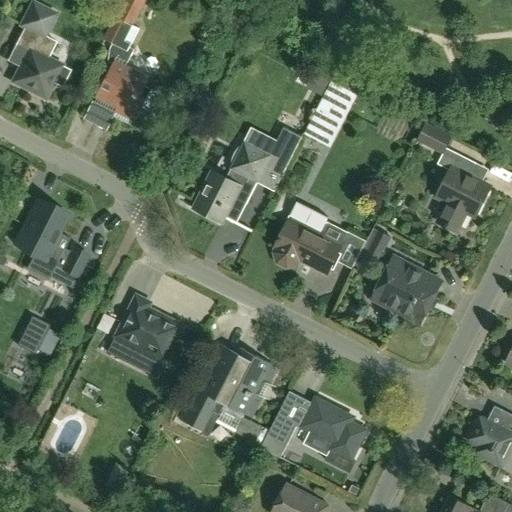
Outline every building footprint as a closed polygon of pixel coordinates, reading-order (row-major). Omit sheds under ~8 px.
[(162,95),(146,87),(150,78),(126,66),(134,49),(130,47),(132,43),(125,40),(146,0),(122,0),(104,38),(113,43),(110,48),(108,62),(113,64),(96,97),(117,108),(113,116),(133,127),(143,107),(153,113),(162,95)] [(71,70),(62,66),(48,58),(56,42),(45,36),(56,14),(33,3),(21,25),(24,27),(15,45),(28,51),(12,82),(27,89),(28,87),(47,96),(53,83),(62,88),(71,70)] [(331,154),(363,93),(336,79),(304,141),(331,154)] [(439,131),(427,125),(419,139),(431,146),(439,131)] [(275,190),(302,136),(283,127),(269,155),(244,143),(239,147),(234,153),(231,160),(231,168),(235,170),(229,181),(212,172),(194,208),(222,222),(234,199),(246,205),(258,181),(275,190)] [(475,217),(491,187),(469,176),(476,163),(446,148),(438,164),(450,171),(437,198),(448,203),(438,222),(457,232),(466,213),(475,217)] [(37,200),(15,245),(32,253),(34,254),(27,269),(49,280),(50,277),(72,288),(89,255),(72,247),(70,251),(65,249),(67,245),(70,238),(62,234),(59,233),(68,215),(37,200)] [(289,221),(275,247),(277,248),(276,253),(277,258),(279,262),(283,265),(287,266),(292,265),(296,263),(299,259),(327,274),(330,269),(341,247),(318,235),(327,218),(297,203),(289,221)] [(385,251),(373,245),(361,271),(373,277),(385,251)] [(420,324),(442,281),(394,257),(372,300),(420,324)] [(116,337),(107,353),(157,379),(166,362),(184,326),(148,308),(151,303),(137,296),(116,337)] [(50,325),(32,316),(17,345),(35,354),(50,325)] [(49,356),(60,335),(48,329),(37,350),(49,356)] [(191,402),(181,420),(203,432),(213,413),(219,401),(225,404),(217,421),(237,431),(245,415),(250,417),(276,366),(241,348),(238,354),(220,344),(191,402)] [(290,392),(261,448),(281,458),(298,425),(319,436),(321,431),(335,439),(333,443),(330,449),(325,459),(350,472),(355,462),(352,460),(367,430),(351,423),(354,417),(316,398),(312,405),(308,403),(309,402),(290,392)] [(511,414),(503,429),(482,418),(478,419),(469,437),(470,442),(478,446),(476,450),(478,454),(502,467),(511,449),(511,414)] [(131,470),(117,463),(106,485),(120,492),(131,470)] [(328,511),(328,505),(287,484),(272,511),(328,511)] [(480,511),(481,511),(452,497),(446,509),(444,508),(441,511),(480,511)]
